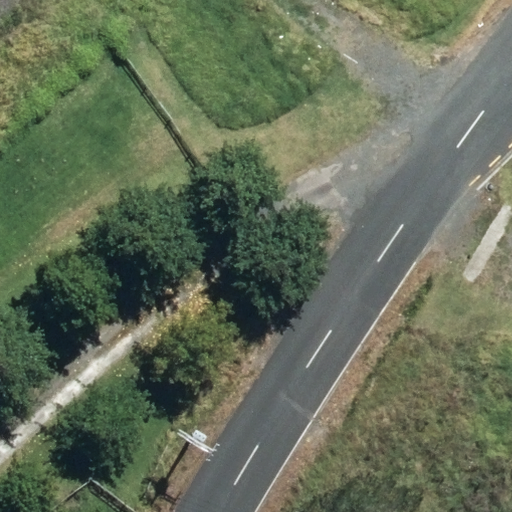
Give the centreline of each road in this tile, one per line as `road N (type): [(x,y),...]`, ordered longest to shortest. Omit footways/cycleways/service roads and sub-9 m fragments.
road 1 (residential): [(511,73),(318,353),(220,511)]
road 2 (track): [(479,119),(328,0)]
